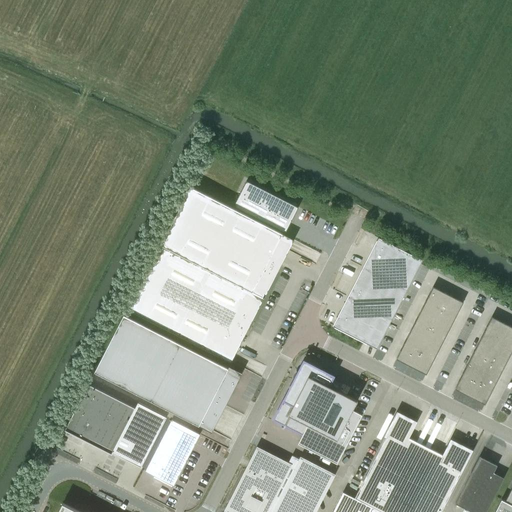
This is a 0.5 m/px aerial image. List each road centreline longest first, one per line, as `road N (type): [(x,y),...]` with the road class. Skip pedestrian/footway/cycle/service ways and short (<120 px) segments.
road 1 (unclassified): [(511,437),(299,330)]
road 2 (unclassified): [(299,330),(206,511)]
road 3 (unknown): [(387,375),(314,511)]
road 4 (unclassified): [(153,511),(68,471),(53,475),(33,511)]
road 5 (unclassified): [(357,217),(299,330)]
